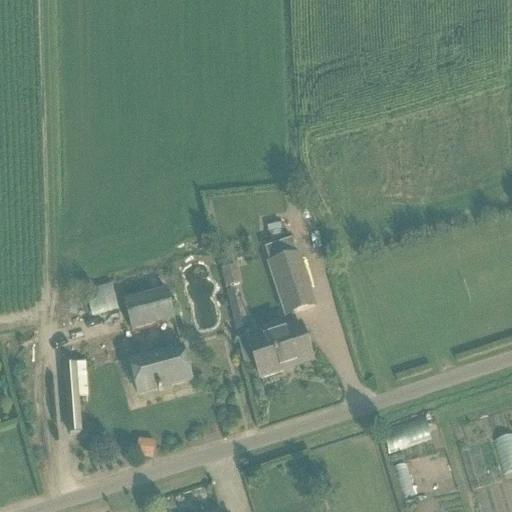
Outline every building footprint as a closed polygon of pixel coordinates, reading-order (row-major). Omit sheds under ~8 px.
[(270,263),(268,264),(286,317),(315,308),(297,254),(296,254),(292,241),(266,249),(268,255),(270,263)] [(234,268),(221,271),(225,289),(238,286),(234,268)] [(131,333),(175,321),(167,292),(124,303),(131,333)] [(236,342),(238,347),(244,367),(255,363),(260,380),(283,373),(282,369),(311,359),(304,341),(300,327),(248,344),(247,337),(244,338),(237,311),(231,313),(238,341),(236,342)] [(124,337),(73,352),(76,362),(127,348),(124,337)] [(130,365),(133,377),(138,397),(158,391),(158,393),(161,392),(161,390),(191,382),(186,363),(182,350),(130,365)] [(76,366),(63,366),(68,436),(82,435),(76,366)] [(511,441),(500,445),(509,479),(511,477),(511,441)] [(138,442),(136,456),(151,458),(153,444),(138,442)] [(451,497),(442,459),(412,466),(421,504),(451,497)]
